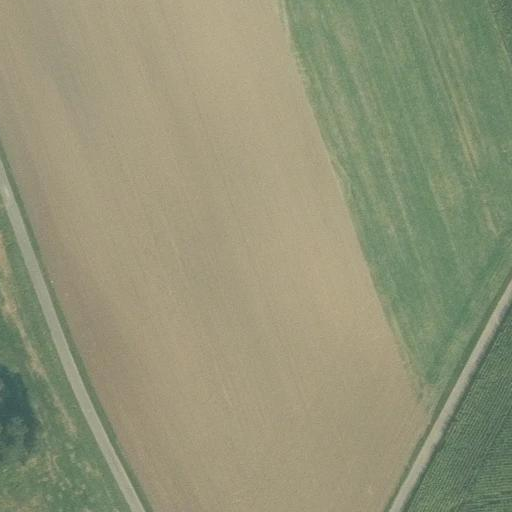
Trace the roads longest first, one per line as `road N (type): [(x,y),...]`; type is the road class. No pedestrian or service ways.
road 1 (unclassified): [(0,172),(80,390),(140,511)]
road 2 (track): [(511,296),(402,511)]
